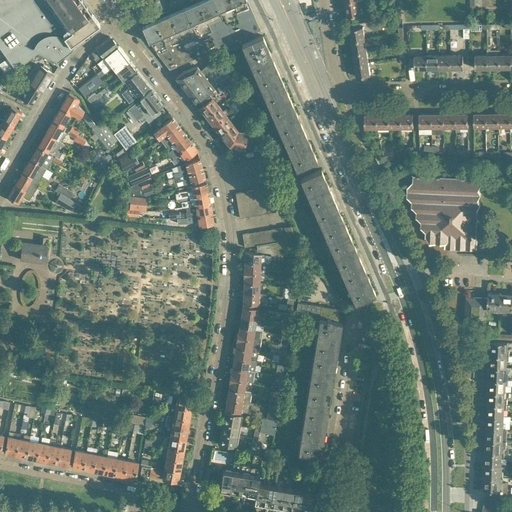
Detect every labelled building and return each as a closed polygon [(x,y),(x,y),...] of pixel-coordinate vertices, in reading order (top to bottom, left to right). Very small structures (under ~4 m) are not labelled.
[(100,24),(92,13),(82,0),(0,0),(0,47),(15,69),(40,51),(57,60),(92,33),(90,31),(100,24)] [(233,42),(214,0),(200,0),(198,1),(219,48),(233,42)] [(242,26),(238,16),(231,0),(214,0),(233,42),(247,36),(242,26)] [(252,11),(247,0),(231,0),(238,16),(252,11)] [(361,14),(359,4),(365,3),(364,0),(358,0),(346,2),(348,16),(361,14)] [(219,48),(198,1),(184,7),(185,9),(199,43),(191,47),(196,58),(219,48)] [(199,43),(185,9),(184,7),(169,13),(190,61),(196,58),(191,47),(199,43)] [(238,16),(242,26),(256,20),(252,11),(238,16)] [(190,61),(169,13),(160,18),(155,20),(156,22),(162,36),(168,49),(176,67),(190,61)] [(162,36),(156,22),(155,20),(150,22),(140,26),(144,36),(146,35),(149,42),(158,54),(170,69),(176,67),(168,49),(162,36)] [(260,30),(256,20),(242,26),(247,36),(260,30)] [(499,28),(499,23),(487,23),(487,28),(487,35),(490,35),(490,28),(499,28)] [(366,39),(364,26),(350,28),(352,41),(366,39)] [(277,66),(263,35),(242,45),(255,76),(277,66)] [(97,62),(118,46),(111,37),(92,52),(95,56),(94,57),(97,62)] [(367,51),(366,39),(352,41),(353,53),(367,51)] [(405,57),(404,45),(393,46),(394,58),(400,57),(405,57)] [(102,69),(123,53),(118,46),(97,62),(102,68),(102,69)] [(369,63),(367,51),(353,53),(355,65),(369,63)] [(94,76),(79,87),(85,95),(103,81),(100,77),(104,73),(105,73),(112,67),(116,71),(122,67),(130,61),(129,60),(123,53),(102,69),(102,68),(101,69),(102,69),(97,73),(95,74),(94,76)] [(511,66),(511,53),(500,54),(500,68),(511,67),(511,66)] [(427,69),(427,54),(415,55),(415,69),(427,69)] [(439,69),(439,54),(427,54),(427,69),(439,69)] [(451,68),(451,54),(439,54),(439,69),(451,68)] [(463,68),(463,54),(451,54),(451,68),(463,68)] [(488,54),(475,54),(476,68),(488,68),(488,54)] [(500,54),(488,54),(488,68),(500,68),(500,54)] [(230,75),(216,58),(201,70),(214,87),(230,75)] [(95,93),(88,99),(92,104),(99,98),(123,80),(128,75),(136,69),(131,62),(130,61),(122,67),(116,71),(120,76),(106,86),(106,87),(96,95),(95,93)] [(371,75),(369,63),(355,65),(357,77),(371,75)] [(54,74),(47,69),(48,67),(43,64),(42,66),(40,65),(30,81),(27,80),(18,94),(34,105),(54,74)] [(201,70),(197,66),(184,71),(176,77),(196,102),(214,87),(201,70)] [(290,98),(277,66),(255,76),(269,107),(290,98)] [(145,81),(138,71),(125,81),(130,88),(124,92),(126,95),(132,90),(130,89),(131,88),(137,83),(139,86),(145,81)] [(230,86),(234,83),(230,78),(217,88),(221,93),(230,86)] [(130,103),(150,87),(145,81),(139,86),(137,83),(131,88),(130,89),(132,90),(126,95),(124,96),(130,103)] [(136,115),(158,98),(152,90),(141,99),(144,103),(138,107),(135,103),(130,107),(136,115)] [(80,98),(70,93),(61,107),(76,116),(76,115),(80,117),(85,110),(76,105),(80,98)] [(220,106),(217,102),(220,100),(215,93),(203,102),(203,105),(200,107),(203,111),(202,112),(206,117),(220,106)] [(92,104),(96,110),(103,104),(99,98),(92,104)] [(164,105),(158,98),(136,115),(141,122),(145,118),(148,122),(161,113),(158,109),(164,105)] [(304,129),(290,98),(269,107),(282,138),(304,129)] [(0,116),(14,125),(22,112),(11,105),(7,111),(4,109),(0,115),(0,116)] [(226,114),(227,115),(229,112),(226,108),(224,111),(220,106),(206,117),(209,121),(210,120),(213,124),(226,114)] [(72,123),(76,116),(61,107),(54,120),(64,126),(64,125),(67,126),(68,123),(66,121),(67,120),(72,123)] [(82,116),(87,122),(101,140),(107,148),(118,139),(114,133),(106,124),(103,119),(96,125),(91,118),(86,112),(82,116)] [(431,113),(419,113),(419,133),(432,133),(431,113)] [(444,133),(444,127),(443,113),(431,113),(432,133),(444,133)] [(456,127),(456,113),(443,113),(444,127),(456,127)] [(468,127),(468,113),(456,113),(456,127),(456,132),(461,131),(461,127),(468,127)] [(486,127),(486,113),(474,113),(474,127),(486,127)] [(498,127),(498,113),(486,113),(486,127),(498,127)] [(511,132),(510,113),(498,113),(498,127),(506,126),(506,132),(511,132)] [(219,134),(233,123),(227,115),(226,114),(213,124),(216,128),(215,129),(219,134)] [(377,128),(377,114),(365,114),(365,128),(377,128)] [(389,128),(389,114),(377,114),(377,128),(389,128)] [(401,128),(401,114),(389,114),(389,128),(401,128)] [(413,127),(413,114),(401,114),(401,128),(413,127)] [(0,133),(7,138),(14,125),(0,116),(0,133)] [(173,117),(153,132),(159,140),(161,138),(162,139),(179,126),(173,117)] [(66,127),(64,126),(54,120),(46,133),(61,142),(66,133),(64,131),(66,127)] [(231,135),(238,130),(233,123),(219,134),(223,138),(224,138),(226,140),(225,141),(227,144),(229,144),(229,145),(236,140),(231,135)] [(251,149),(254,134),(252,134),(248,133),(248,132),(249,126),(248,125),(248,126),(245,124),(238,130),(231,135),(236,140),(229,145),(239,147),(240,148),(243,149),(244,148),(245,148),(251,149)] [(125,125),(114,133),(118,139),(125,147),(126,149),(137,140),(125,125)] [(73,126),(70,130),(78,134),(80,130),(73,126)] [(179,126),(162,139),(167,146),(172,142),(173,143),(186,134),(179,126)] [(317,160),(304,129),(282,138),(296,169),(317,160)] [(78,134),(70,130),(68,133),(83,143),(85,139),(78,134)] [(66,144),(61,142),(46,133),(39,146),(62,159),(65,154),(61,152),(66,144)] [(172,149),(168,152),(170,156),(171,155),(176,153),(176,154),(192,142),(186,134),(173,143),(177,148),(174,151),(172,149)] [(176,153),(171,155),(172,157),(174,159),(175,159),(178,162),(178,163),(186,159),(186,160),(198,151),(198,150),(192,142),(176,154),(176,153)] [(62,159),(39,146),(31,158),(41,164),(46,167),(48,168),(53,160),(60,164),(62,159)] [(398,157),(412,151),(414,149),(414,146),(410,146),(396,152),(398,157)] [(125,147),(117,153),(121,163),(130,158),(129,155),(127,150),(126,149),(125,147)] [(106,164),(110,157),(104,153),(100,160),(106,164)] [(379,164),(393,158),(391,154),(377,159),(379,164)] [(121,163),(120,164),(124,170),(133,165),(140,162),(139,161),(135,155),(130,158),(121,163)] [(269,170),(267,157),(261,158),(264,171),(269,170)] [(42,175),(46,167),(41,164),(31,158),(24,171),(48,185),(51,180),(42,175)] [(179,172),(173,173),(174,177),(182,175),(182,174),(184,174),(203,169),(200,158),(200,159),(185,163),(178,166),(179,172)] [(264,171),(261,158),(255,159),(257,172),(264,171)] [(257,172),(255,159),(249,161),(251,173),(257,172)] [(140,162),(133,165),(136,170),(145,165),(142,160),(139,161),(140,162)] [(251,173),(249,161),(243,162),(245,174),(251,173)] [(245,174),(243,162),(237,163),(239,175),(245,174)] [(239,175),(237,163),(231,164),(233,176),(239,175)] [(147,166),(128,176),(131,183),(142,178),(151,174),(147,166)] [(174,177),(173,178),(175,183),(183,180),(184,184),(185,185),(205,179),(206,179),(203,169),(184,174),(182,174),(182,175),(174,177)] [(300,178),(313,209),(335,200),(321,169),(300,178)] [(48,185),(24,171),(16,184),(26,190),(33,193),(36,187),(44,191),(48,185)] [(476,244),(478,209),(480,204),(478,199),(481,195),(479,190),(481,185),(479,179),(413,176),(413,181),(409,186),(408,185),(407,197),(408,197),(412,201),(412,207),(413,207),(416,212),(416,217),(417,217),(421,222),(421,227),(422,228),(426,232),(426,238),(427,238),(430,242),(430,243),(446,244),(446,248),(476,250),(476,244)] [(58,177),(57,182),(71,188),(73,183),(58,177)] [(151,185),(148,178),(140,181),(143,189),(151,186),(151,185)] [(145,195),(143,189),(140,181),(139,181),(130,186),(129,186),(128,194),(145,195)] [(179,193),(176,193),(177,199),(209,193),(207,182),(206,182),(187,186),(188,190),(179,191),(179,193)] [(74,192),(73,191),(59,183),(55,189),(70,198),(74,192)] [(16,184),(9,197),(17,202),(18,203),(22,196),(29,200),(33,194),(26,190),(16,184)] [(151,186),(143,189),(145,195),(153,193),(151,186)] [(274,199),(272,187),(266,188),(268,200),(274,199)] [(268,200),(266,188),(260,189),(262,201),(268,200)] [(262,201),(260,189),(254,190),(256,202),(262,201)] [(256,202),(254,190),(248,191),(250,203),(256,202)] [(250,203),(248,191),(242,192),(244,204),(250,203)] [(244,204),(242,192),(236,193),(238,205),(244,204)] [(209,193),(177,199),(177,202),(190,200),(191,206),(211,203),(209,193)] [(35,202),(38,196),(33,194),(29,199),(35,202)] [(64,208),(70,199),(63,195),(58,204),(64,208)] [(130,196),(130,202),(147,204),(147,198),(146,198),(130,196)] [(276,211),(274,199),(268,200),(270,212),(276,211)] [(270,212),(268,200),(262,201),(264,213),(270,212)] [(348,231),(335,200),(313,209),(327,241),(348,231)] [(264,213),(262,201),(256,202),(258,214),(264,213)] [(146,211),(147,204),(130,202),(129,209),(140,210),(146,211)] [(258,214),(256,202),(250,203),(252,216),(258,214)] [(187,212),(181,213),(181,217),(182,219),(212,213),(211,203),(191,206),(186,206),(186,207),(187,212)] [(252,216),(250,203),(244,204),(246,217),(252,216)] [(246,217),(244,204),(238,205),(240,218),(246,217)] [(126,208),(126,215),(139,216),(140,210),(129,209),(126,208)] [(179,209),(161,209),(161,217),(178,217),(179,209)] [(214,223),(212,213),(182,219),(181,217),(178,218),(178,222),(187,223),(198,220),(200,229),(215,231),(214,223)] [(296,238),(291,226),(285,227),(287,240),(296,238)] [(287,240),(285,227),(279,228),(281,241),(287,240)] [(281,241),(279,228),(273,229),(275,242),(281,241)] [(275,242),(273,229),(267,230),(269,243),(275,242)] [(269,243),(267,230),(261,231),(263,244),(269,243)] [(263,244),(261,231),(255,232),(257,244),(263,244)] [(362,263),(348,231),(327,241),(341,272),(362,263)] [(257,244),(255,232),(249,233),(251,245),(257,245),(257,244)] [(251,245),(249,233),(243,234),(245,246),(251,245)] [(23,241),(21,259),(22,259),(22,258),(46,261),(46,262),(47,262),(49,244),(48,244),(48,245),(46,244),(47,237),(48,237),(48,236),(41,235),(41,236),(40,244),(24,242),(24,241),(23,241)] [(300,250),(296,238),(287,240),(281,241),(275,242),(269,243),(263,244),(257,244),(257,245),(258,250),(271,253),(271,255),(300,250)] [(270,263),(271,255),(246,250),(245,261),(270,263)] [(303,270),(305,260),(295,259),(293,268),(300,269),(303,270)] [(244,268),(244,272),(260,273),(268,273),(270,263),(245,261),(245,268),(244,268)] [(376,294),(362,263),(341,272),(354,303),(376,294)] [(299,278),(300,269),(293,268),(292,268),(290,277),(299,278)] [(260,283),(260,273),(244,272),(243,276),(244,277),(244,282),(260,283)] [(297,289),(299,278),(290,277),(288,287),(297,289)] [(260,293),(260,283),(244,282),(244,292),(260,293)] [(295,299),(297,289),(288,287),(281,286),(279,294),(289,295),(288,298),(295,299)] [(266,305),(266,294),(260,293),(244,292),(243,303),(259,304),(266,305)] [(500,311),(501,293),(489,292),(488,298),(487,309),(488,309),(495,309),(495,311),(500,311)] [(511,310),(511,293),(501,293),(500,311),(506,312),(506,310),(511,310)] [(487,309),(488,298),(466,296),(464,322),(487,324),(488,309),(487,309)] [(293,311),(295,299),(288,298),(287,303),(286,309),(293,311)] [(337,321),(339,313),(339,308),(298,302),(296,309),(320,312),(319,318),(317,330),(340,334),(342,322),(337,321)] [(258,313),(259,307),(243,305),(241,315),(265,319),(265,314),(258,313)] [(291,324),(293,313),(284,312),(282,322),(291,324)] [(265,319),(241,315),(239,326),(255,329),(256,324),(263,325),(265,319)] [(289,334),(291,324),(282,322),(280,333),(289,334)] [(254,334),(255,329),(239,326),(238,332),(237,332),(237,336),(261,340),(262,335),(254,334)] [(339,342),(340,334),(317,330),(314,348),(335,351),(336,341),(339,342)] [(287,345),(289,334),(280,333),(278,343),(287,345)] [(259,351),(261,340),(237,336),(236,340),(237,341),(236,347),(257,350),(259,351)] [(510,355),(510,349),(508,349),(508,342),(491,341),(491,354),(510,355)] [(286,355),(288,346),(287,346),(287,345),(278,343),(278,344),(271,343),(269,353),(279,354),(286,355)] [(255,360),(257,350),(236,347),(234,357),(255,361),(255,360)] [(332,368),(335,351),(314,348),(312,365),(332,368)] [(284,364),(286,355),(279,354),(277,363),(284,364)] [(507,366),(508,360),(509,360),(510,355),(491,354),(490,366),(507,367),(507,366)] [(255,371),(256,361),(255,360),(255,361),(234,357),(232,367),(255,371)] [(282,376),(284,365),(277,364),(276,375),(282,376)] [(331,386),(334,369),(332,369),(332,368),(312,365),(309,383),(331,386)] [(508,379),(509,373),(511,368),(511,367),(507,366),(507,367),(490,366),(489,378),(508,379)] [(253,381),(255,371),(232,367),(231,373),(230,373),(229,378),(246,380),(253,381)] [(281,386),(282,376),(276,375),(274,385),(281,386)] [(245,391),(246,380),(229,378),(229,382),(230,382),(229,388),(245,391)] [(508,385),(508,379),(489,378),(489,390),(506,391),(506,385),(508,385)] [(329,404),(331,386),(309,383),(306,400),(329,404)] [(250,402),(252,392),(245,391),(229,388),(227,398),(250,402)] [(506,398),(506,391),(489,390),(488,403),(507,404),(507,398),(506,398)] [(173,394),(171,404),(171,405),(191,408),(192,404),(193,404),(194,400),(193,399),(193,398),(178,395),(173,394)] [(277,407),(279,396),(272,395),(271,399),(269,399),(268,405),(269,405),(277,407)] [(248,412),(250,402),(227,398),(226,403),(224,403),(223,408),(225,408),(225,409),(241,412),(241,411),(248,412)] [(10,401),(0,399),(0,406),(9,408),(10,401)] [(324,421),(326,408),(328,408),(329,404),(306,400),(303,418),(324,421)] [(27,412),(28,405),(21,403),(20,410),(27,412)] [(505,416),(505,409),(507,409),(507,404),(488,403),(487,415),(505,416)] [(191,410),(191,408),(171,405),(171,404),(170,404),(168,414),(168,415),(189,419),(190,415),(191,414),(192,411),(191,410)] [(34,417),(36,406),(28,405),(27,412),(28,412),(28,416),(34,417)] [(275,419),(277,407),(269,405),(267,417),(267,418),(275,420),(275,419)] [(241,426),(242,416),(240,415),(225,412),(223,422),(241,426)] [(145,425),(145,421),(146,417),(138,416),(131,414),(130,422),(135,423),(136,424),(139,424),(145,425)] [(189,420),(189,419),(168,415),(168,414),(167,414),(165,425),(187,429),(188,425),(189,424),(190,421),(189,420)] [(506,428),(506,422),(504,422),(505,416),(487,415),(487,427),(506,428)] [(274,434),(277,420),(275,419),(275,420),(267,418),(267,417),(263,417),(262,421),(261,421),(260,429),(259,431),(260,431),(274,434)] [(322,436),(324,421),(303,418),(301,435),(323,439),(324,436),(322,436)] [(239,436),(241,426),(223,422),(221,433),(239,436)] [(187,430),(187,429),(165,425),(163,435),(167,435),(167,436),(185,439),(186,436),(188,435),(188,431),(187,430)] [(507,440),(508,428),(506,428),(487,427),(486,439),(507,440)] [(237,445),(239,436),(221,433),(219,443),(236,446),(236,445),(237,445)] [(15,455),(19,437),(8,435),(4,453),(15,455)] [(321,456),(323,439),(301,435),(298,452),(321,456)] [(185,441),(185,439),(167,436),(162,443),(162,445),(168,446),(168,447),(183,450),(184,446),(186,445),(186,442),(185,441)] [(25,457),(29,439),(19,437),(15,455),(25,457)] [(36,459),(39,441),(29,439),(25,457),(36,459)] [(486,439),(486,452),(505,453),(509,453),(509,447),(507,447),(507,440),(486,439)] [(46,461),(50,443),(39,441),(36,459),(46,461)] [(56,463),(60,445),(50,443),(46,461),(56,463)] [(67,465),(71,447),(60,445),(56,463),(67,465)] [(183,451),(183,450),(168,447),(166,457),(182,460),(182,456),(184,455),(184,452),(183,451)] [(82,468),(86,450),(75,448),(72,466),(82,468)] [(93,470),(96,452),(86,450),(82,468),(93,470)] [(103,472),(107,454),(96,452),(93,470),(103,472)] [(502,465),(503,458),(504,458),(505,453),(486,452),(485,464),(502,465)] [(113,474),(117,456),(107,454),(103,472),(113,474)] [(124,476),(127,459),(117,456),(113,474),(124,476)] [(181,461),(182,460),(166,457),(164,467),(180,470),(180,466),(182,466),(182,463),(181,461)] [(134,479),(138,461),(127,459),(124,476),(134,479)] [(178,481),(180,470),(164,467),(164,470),(152,468),(152,465),(148,464),(141,462),(138,479),(147,481),(148,481),(148,480),(149,480),(149,479),(150,478),(150,476),(178,481)] [(503,477),(504,471),(502,471),(502,465),(485,464),(484,476),(503,477)] [(229,492),(232,471),(223,469),(219,490),(229,492)] [(238,493),(241,472),(232,471),(229,492),(238,493)] [(246,495),(250,474),(241,472),(238,493),(246,495)] [(258,482),(259,475),(250,474),(246,495),(253,496),(253,495),(256,495),(258,482)] [(492,489),(492,493),(508,496),(509,483),(503,482),(503,477),(484,476),(484,489),(492,489)] [(263,504),(267,484),(258,482),(256,495),(254,503),(263,504)] [(272,506),(276,485),(267,484),(263,504),(272,506)] [(281,507),(285,486),(276,485),(272,506),(281,507)] [(290,509),(294,488),(285,486),(281,507),(290,509)] [(299,510),(303,489),(294,488),(290,509),(299,510)] [(308,511),(312,491),(303,489),(299,510),(308,511)]
